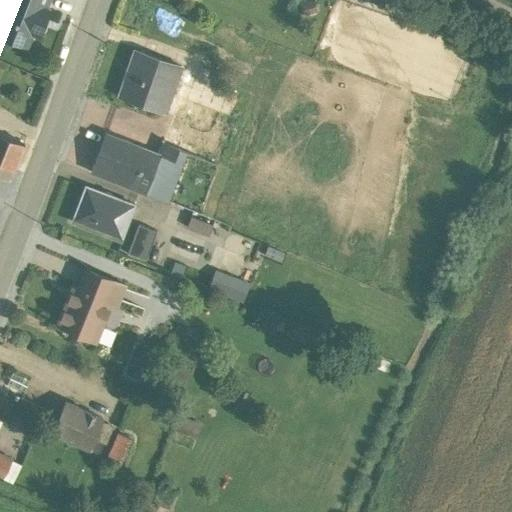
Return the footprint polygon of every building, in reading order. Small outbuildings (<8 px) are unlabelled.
[(48,0),(5,0),(1,11),(0,7),(0,38),(26,48),(31,35),(38,37),(49,10),(46,8),(48,0)] [(126,68),(117,96),(166,112),(181,67),(133,51),(126,68)] [(158,154),(103,132),(88,173),(144,195),(158,154)] [(0,164),(12,169),(23,144),(0,134),(0,164)] [(144,195),(166,204),(186,153),(214,163),(218,153),(162,134),(155,151),(155,152),(158,154),(144,195)] [(83,185),(69,223),(120,242),(135,204),(83,185)] [(189,216),(185,228),(207,236),(211,225),(189,216)] [(154,231),(137,224),(126,253),(144,260),(154,231)] [(70,283),(53,327),(95,344),(109,308),(115,310),(126,284),(83,267),(76,285),(70,283)] [(11,373),(6,384),(23,392),(28,381),(11,373)] [(108,442),(116,420),(65,401),(53,435),(92,449),(96,438),(108,442)] [(12,416),(8,425),(32,435),(36,426),(12,416)] [(177,429),(197,435),(201,422),(181,416),(177,429)] [(0,477),(0,478),(11,458),(0,452),(0,424),(1,422),(0,421),(0,477)] [(107,456),(122,462),(133,436),(118,430),(107,456)] [(0,478),(11,483),(20,464),(10,461),(0,478)]
